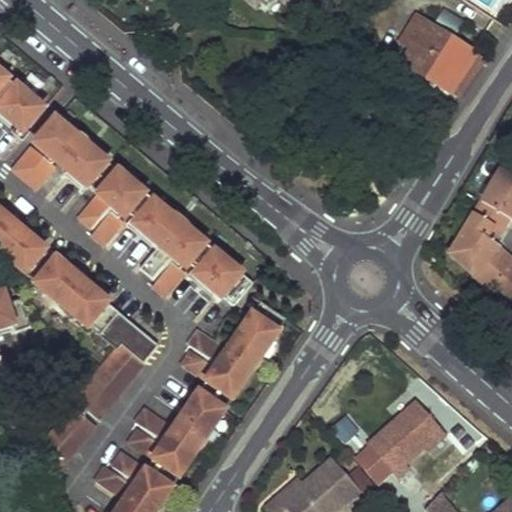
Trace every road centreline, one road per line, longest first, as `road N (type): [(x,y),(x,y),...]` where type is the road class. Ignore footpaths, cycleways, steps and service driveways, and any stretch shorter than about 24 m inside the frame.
road 1 (residential): [(23,0),(343,258)]
road 2 (residential): [(210,511),(350,306)]
road 3 (residential): [(387,254),(511,70)]
road 4 (residential): [(390,300),(511,404)]
